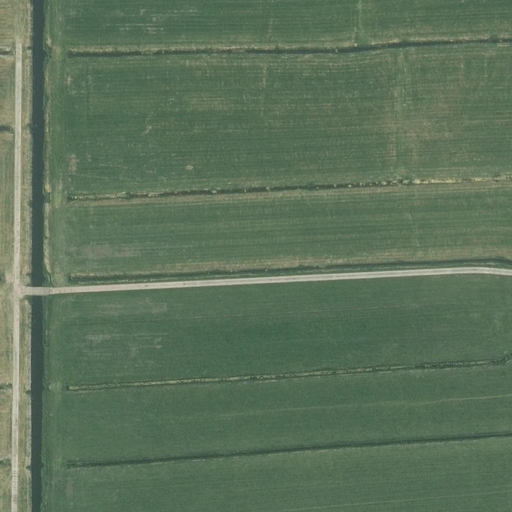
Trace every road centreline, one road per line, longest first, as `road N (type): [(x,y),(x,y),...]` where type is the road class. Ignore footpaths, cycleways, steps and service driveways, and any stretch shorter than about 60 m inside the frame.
road 1 (track): [(511,272),(17,290)]
road 2 (track): [(17,290),(18,43)]
road 3 (track): [(17,290),(14,511)]
